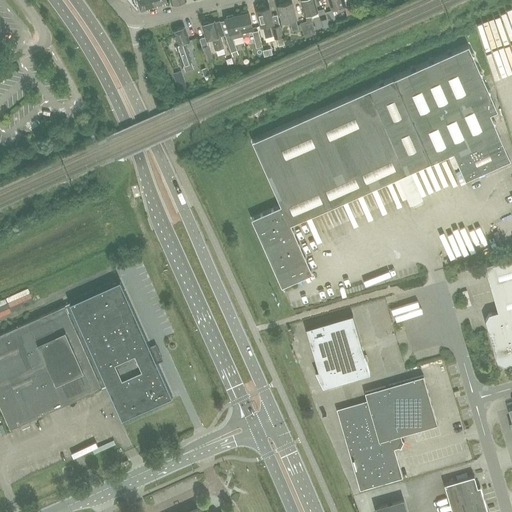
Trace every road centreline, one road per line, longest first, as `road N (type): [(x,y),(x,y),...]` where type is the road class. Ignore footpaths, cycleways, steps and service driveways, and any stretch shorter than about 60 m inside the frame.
road 1 (primary): [(54,0),(123,117),(253,426)]
road 2 (primary): [(274,417),(137,105),(75,0)]
road 3 (tertiary): [(55,511),(253,426)]
